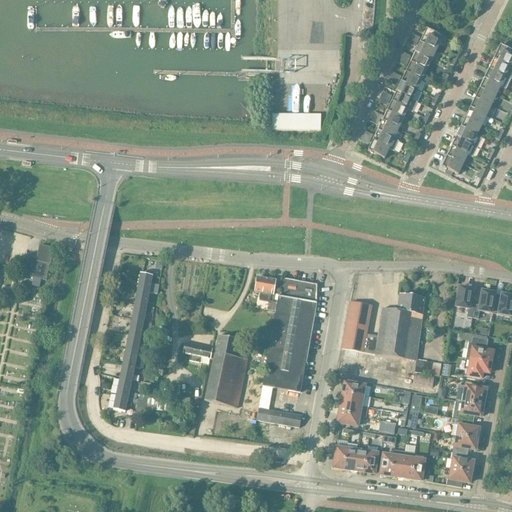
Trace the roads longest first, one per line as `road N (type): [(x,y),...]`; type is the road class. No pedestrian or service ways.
road 1 (tertiary): [(309,486),(109,461),(72,433),(66,389),(112,162)]
road 2 (residential): [(113,243),(89,370),(101,424),(126,437),(310,459)]
road 3 (residential): [(338,271),(113,243)]
road 4 (residential): [(406,199),(499,0)]
road 5 (residential): [(327,174),(411,0)]
road 6 (residential): [(310,459),(338,271)]
road 7 (residential): [(338,271),(443,266),(511,277)]
road 8 (tertiary): [(476,508),(309,486)]
road 9 (residential): [(476,508),(505,345)]
